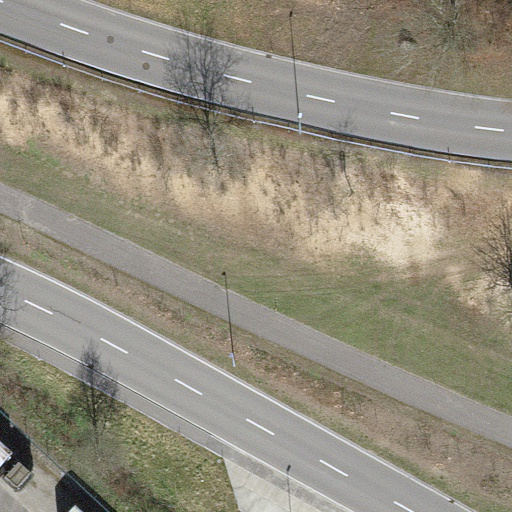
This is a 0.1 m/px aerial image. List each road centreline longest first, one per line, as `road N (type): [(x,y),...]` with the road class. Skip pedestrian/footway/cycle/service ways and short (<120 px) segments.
road 1 (track): [(511,433),(0,197)]
road 2 (unclassified): [(511,130),(313,97),(161,57),(0,1)]
road 3 (unclassified): [(0,289),(411,511)]
